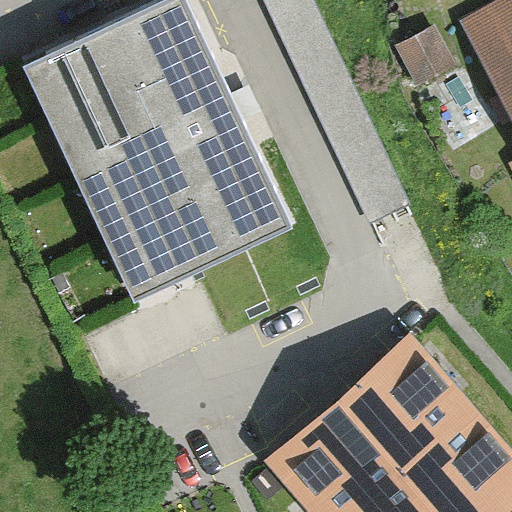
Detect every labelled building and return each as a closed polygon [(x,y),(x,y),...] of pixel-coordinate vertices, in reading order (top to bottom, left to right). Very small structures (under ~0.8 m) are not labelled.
[(289,211),(189,0),(125,0),(21,49),(133,285),(289,211)] [(429,0),(410,0),(416,10),(431,1),(429,0)] [(511,0),(510,0),(463,26),(511,115),(511,165),(509,167),(511,172),(511,0)] [(441,37),(390,59),(403,90),(454,69),(441,37)] [(511,511),(511,451),(415,342),(271,468),(309,511),(511,511)]
